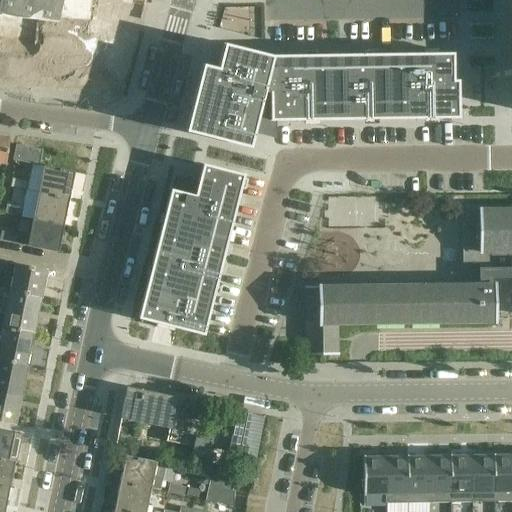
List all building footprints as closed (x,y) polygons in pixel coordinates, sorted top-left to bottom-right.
[(0,0),(0,13),(61,19),(62,14),(93,17),(97,0),(0,0)] [(203,65),(186,132),(250,148),(254,130),(273,135),(273,121),(364,119),(458,118),(458,81),(453,81),(453,54),(271,56),(225,45),(224,45),(218,69),(203,65)] [(9,139),(0,137),(0,163),(6,165),(9,139)] [(12,161),(39,166),(39,165),(33,163),(36,149),(16,145),(12,161)] [(171,190),(139,319),(203,335),(244,175),(203,165),(198,185),(177,180),(174,191),(171,190)] [(44,166),(38,193),(69,200),(75,173),(44,166)] [(28,182),(12,179),(11,187),(27,191),(28,182)] [(69,200),(38,193),(33,221),(63,227),(69,200)] [(23,209),(7,205),(5,214),(21,217),(23,209)] [(511,208),(511,209),(511,210),(501,210),(501,209),(496,209),(496,210),(485,210),(485,209),(480,209),(480,210),(462,210),(463,263),(480,263),(480,284),(306,286),(306,342),(319,342),(319,355),(337,355),(337,325),(495,323),(495,284),(490,284),(490,278),(511,278),(511,208)] [(63,227),(33,221),(27,246),(58,253),(63,227)] [(1,240),(16,243),(18,235),(2,232),(1,240)] [(0,271),(9,273),(5,290),(41,298),(46,271),(0,261),(0,271)] [(5,290),(0,289),(0,304),(2,305),(1,312),(5,313),(2,327),(33,334),(41,298),(5,290)] [(0,336),(0,337),(0,338),(0,362),(26,368),(33,334),(2,327),(0,327),(0,336)] [(0,392),(20,397),(26,368),(0,362),(0,392)] [(127,388),(121,419),(168,429),(165,443),(174,445),(177,431),(169,429),(172,413),(176,398),(127,388)] [(0,422),(15,425),(20,397),(0,392),(0,422)] [(252,414),(237,411),(228,453),(243,456),(252,414)] [(194,417),(172,413),(169,429),(177,431),(174,445),(189,448),(195,417),(194,417)] [(0,430),(0,457),(15,461),(20,435),(1,431),(0,430)] [(449,456),(429,456),(429,503),(451,502),(450,454),(449,455),(449,456)] [(451,455),(450,454),(451,502),(472,502),(472,456),(451,456),(451,455)] [(493,455),(472,456),(472,502),(494,502),(493,454),(493,455)] [(494,454),(493,454),(494,502),(511,501),(511,454),(494,455),(494,454)] [(406,456),(386,457),(386,494),(385,494),(385,503),(408,503),(407,455),(406,455),(406,456)] [(408,455),(407,455),(408,503),(429,503),(429,456),(408,456),(408,455)] [(155,462),(126,456),(119,485),(148,491),(157,493),(160,479),(151,478),(155,462)] [(365,456),(363,456),(364,507),(385,506),(385,503),(385,494),(386,494),(386,457),(365,457),(365,456)] [(15,461),(0,457),(0,484),(10,487),(15,461)] [(4,511),(10,487),(0,484),(0,511),(4,511)] [(144,511),(148,491),(119,485),(114,511),(118,511),(144,511)] [(168,485),(166,494),(182,497),(184,488),(168,485)] [(234,492),(208,487),(206,501),(234,506),(234,492)]
